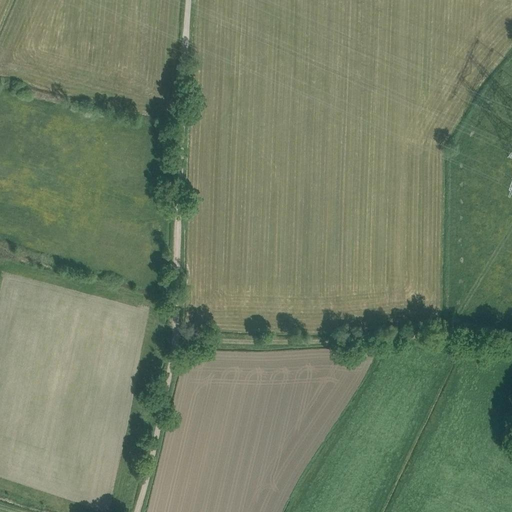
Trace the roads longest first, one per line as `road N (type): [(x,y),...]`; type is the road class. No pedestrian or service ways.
road 1 (track): [(187,0),(175,339)]
road 2 (track): [(175,339),(511,339)]
road 3 (track): [(139,511),(175,339)]
